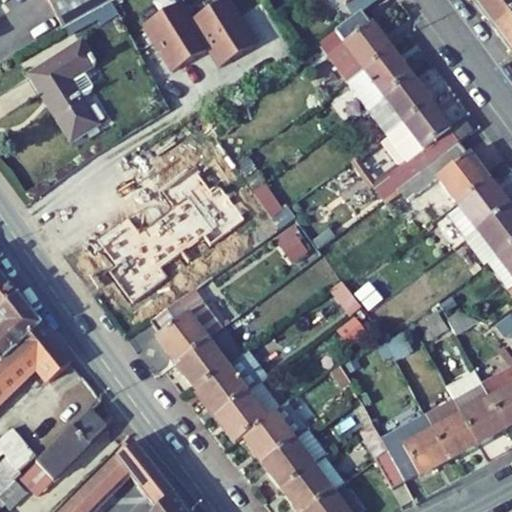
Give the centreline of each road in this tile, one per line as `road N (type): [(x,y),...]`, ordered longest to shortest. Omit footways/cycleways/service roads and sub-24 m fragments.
road 1 (secondary): [(0,216),(215,511)]
road 2 (residential): [(511,108),(430,0)]
